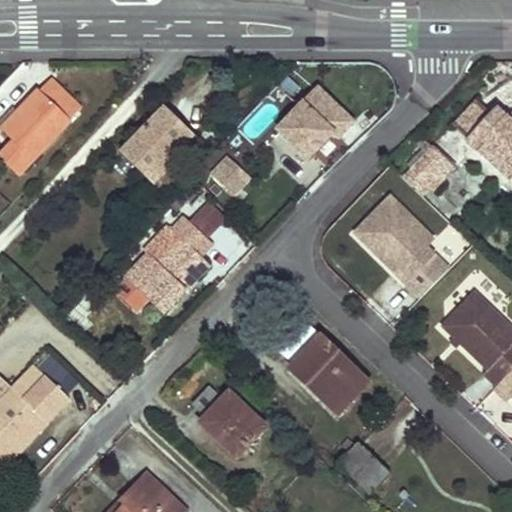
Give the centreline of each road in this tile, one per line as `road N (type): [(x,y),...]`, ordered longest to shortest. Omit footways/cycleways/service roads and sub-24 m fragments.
road 1 (residential): [(41,511),(286,241)]
road 2 (residential): [(286,241),(511,469)]
road 3 (unclassified): [(186,41),(0,240)]
road 4 (residential): [(286,241),(418,102),(440,67),(441,36)]
road 5 (tertiary): [(376,36),(263,14),(178,14)]
road 6 (tertiary): [(186,41),(376,36)]
road 7 (tertiary): [(0,43),(157,42)]
road 8 (unknown): [(140,402),(66,334),(24,354)]
road 9 (tertiary): [(134,14),(0,14)]
